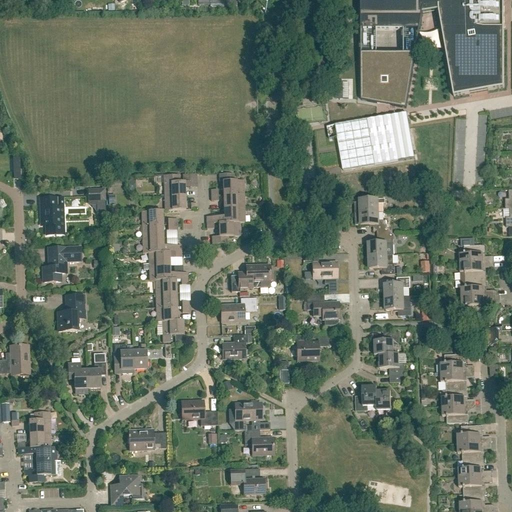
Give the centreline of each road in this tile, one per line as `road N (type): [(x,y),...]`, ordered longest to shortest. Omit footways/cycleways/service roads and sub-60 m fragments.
road 1 (residential): [(294,511),(293,411),(355,358),(352,247),(346,239),(264,241),(199,268)]
road 2 (residential): [(199,268),(198,366),(91,436),(92,500)]
road 3 (residential): [(0,186),(20,209),(23,314),(0,328)]
road 4 (residential): [(92,500),(15,502),(10,431)]
